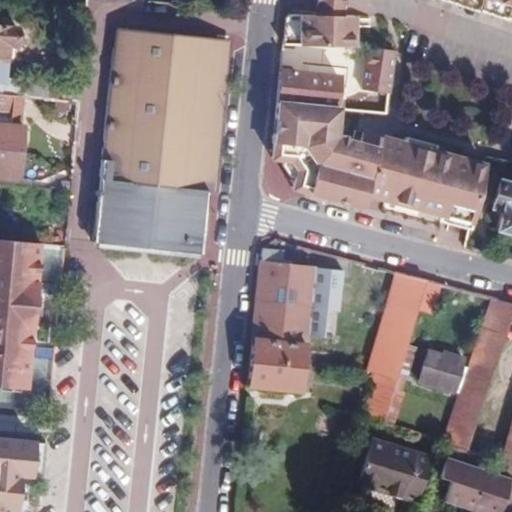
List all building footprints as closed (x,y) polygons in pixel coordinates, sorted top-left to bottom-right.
[(315,0),(314,19),(339,20),(340,0),(315,0)] [(478,0),(455,0),(453,7),(480,14),(484,2),(478,0)] [(484,2),(480,14),(508,23),(511,9),(511,8),(485,0),(484,2)] [(511,0),(484,0),(485,0),(511,8),(511,0)] [(314,19),(286,18),(284,45),(352,49),(354,21),(339,20),(314,19)] [(218,35),(124,25),(123,37),(115,45),(95,243),(98,243),(99,234),(154,240),(153,249),(187,252),(203,254),(204,247),(197,237),(198,231),(205,232),(210,190),(201,189),(202,180),(210,181),(212,170),(220,162),(229,67),(224,57),(215,56),(218,35)] [(124,25),(101,29),(115,45),(123,37),(124,25)] [(0,96),(12,97),(26,98),(81,103),(81,95),(50,92),(51,77),(32,75),(24,80),(4,78),(4,64),(14,64),(17,31),(0,29),(0,96)] [(232,36),(218,35),(215,56),(224,57),(229,67),(232,36)] [(299,72),(281,71),(278,103),(336,110),(383,115),(389,51),(369,50),(368,53),(363,98),(338,96),(339,77),(306,73),(306,69),(300,69),(299,72)] [(419,56),(399,89),(421,103),(430,87),(446,96),(456,79),(419,56)] [(0,153),(21,156),(23,130),(14,129),(14,113),(11,113),(12,97),(0,96),(0,153)] [(23,130),(26,98),(12,97),(11,113),(14,113),(14,129),(23,130)] [(386,204),(472,227),(485,167),(435,154),(403,146),(365,135),(362,147),(347,143),(343,139),(336,140),(336,110),(278,103),(273,147),(286,165),(292,165),(298,171),(297,180),(310,196),(363,210),(366,199),(368,193),(387,197),(386,204)] [(405,139),(403,146),(435,154),(437,148),(405,139)] [(273,147),(272,162),(286,165),(273,147)] [(0,179),(19,181),(21,156),(0,153),(0,179)] [(210,190),(217,191),(220,162),(212,170),(210,181),(202,180),(201,189),(210,190)] [(296,184),(293,191),(310,196),(297,180),(296,184)] [(511,186),(500,183),(494,210),(501,212),(498,230),(511,233),(511,186)] [(366,199),(386,204),(387,197),(368,193),(366,199)] [(99,234),(98,243),(153,249),(154,240),(99,234)] [(0,387),(29,390),(43,245),(0,241),(0,387)] [(310,308),(338,311),(342,271),(343,261),(287,246),(285,258),(284,268),(313,272),(310,308)] [(262,255),(249,388),(302,393),(307,332),(336,334),(338,311),(310,308),(313,272),(284,268),(285,258),(262,255)] [(343,261),(342,271),(349,272),(350,263),(343,261)] [(408,278),(398,275),(372,370),(379,372),(400,378),(416,320),(398,315),(408,278)] [(427,283),(408,278),(398,315),(416,320),(427,283)] [(511,320),(511,305),(497,301),(450,448),(470,455),(511,320)] [(442,353),(426,348),(416,382),(455,394),(464,355),(443,350),(442,353)] [(400,378),(379,372),(375,384),(396,390),(400,378)] [(375,384),(366,421),(386,427),(396,390),(375,384)] [(18,493),(20,477),(29,478),(33,441),(0,437),(0,511),(3,511),(4,509),(16,510),(18,493)] [(359,491),(419,507),(430,463),(369,447),(359,491)] [(456,511),(511,511),(511,484),(446,466),(442,487),(453,489),(448,510),(456,511)]
